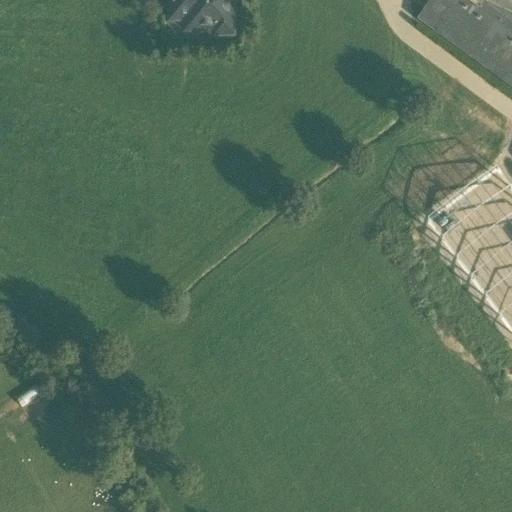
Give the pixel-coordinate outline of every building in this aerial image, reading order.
[(170,0),(171,9),(184,8),(184,0),(170,0)] [(186,23),(187,33),(216,33),(217,33),(217,28),(231,28),(230,0),(184,0),(184,8),(171,9),(171,23),(186,23)] [(511,38),(477,13),(458,0),(431,0),(416,22),(511,90),(511,38)] [(458,0),(477,13),(486,0),(458,0)] [(511,13),(493,0),(486,0),(477,13),(511,38),(511,13)] [(511,0),(493,0),(511,13),(511,0)] [(217,33),(216,33),(216,42),(231,41),(231,28),(217,28),(217,33)]
